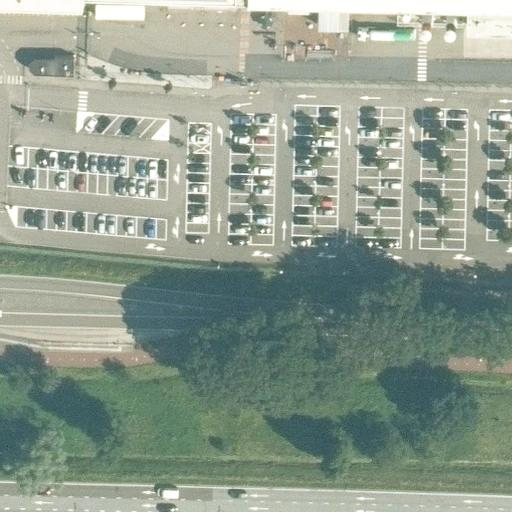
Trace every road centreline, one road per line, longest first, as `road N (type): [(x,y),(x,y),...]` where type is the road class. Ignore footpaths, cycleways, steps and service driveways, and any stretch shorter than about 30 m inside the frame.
road 1 (primary): [(443,511),(0,500)]
road 2 (tertiary): [(511,333),(226,310)]
road 3 (tertiary): [(226,310),(167,296),(0,284)]
road 4 (tertiary): [(0,320),(158,323),(226,310)]
road 5 (unknown): [(6,170),(7,213),(20,222),(188,232)]
road 6 (unknown): [(5,112),(187,124)]
road 7 (unknown): [(6,170),(187,182)]
road 8 (unknown): [(187,73),(9,71)]
road 9 (unknown): [(487,77),(484,249)]
road 10 (unknown): [(424,76),(422,245)]
road 11 (unknown): [(357,74),(354,241)]
road 12 (unknown): [(293,73),(293,238)]
road 13 (unknown): [(232,73),(231,234)]
